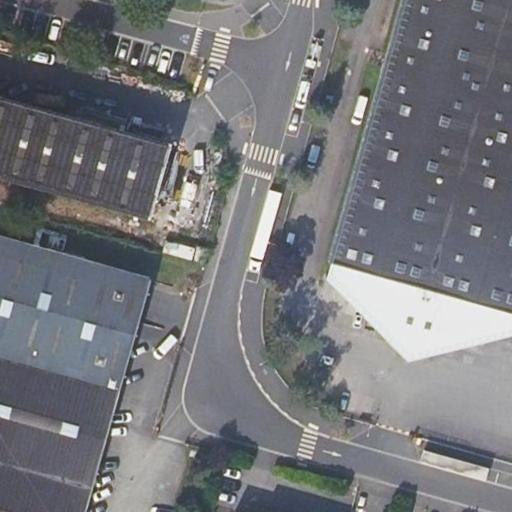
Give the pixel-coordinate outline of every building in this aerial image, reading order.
[(511,61),(511,0),(407,0),(399,30),(511,61)] [(511,244),(511,61),(399,30),(351,200),(511,244)] [(0,175),(148,218),(168,145),(0,97),(0,175)] [(511,244),(351,200),(333,264),(415,288),(400,341),(415,360),(435,353),(450,298),(511,316),(511,244)] [(39,251),(120,275),(125,254),(45,231),(39,251)] [(0,240),(0,387),(109,418),(148,282),(120,275),(39,251),(0,240)] [(415,288),(333,264),(329,279),(412,361),(511,337),(511,316),(450,298),(435,353),(415,360),(400,341),(415,288)] [(82,511),(109,418),(0,387),(0,511),(82,511)]
